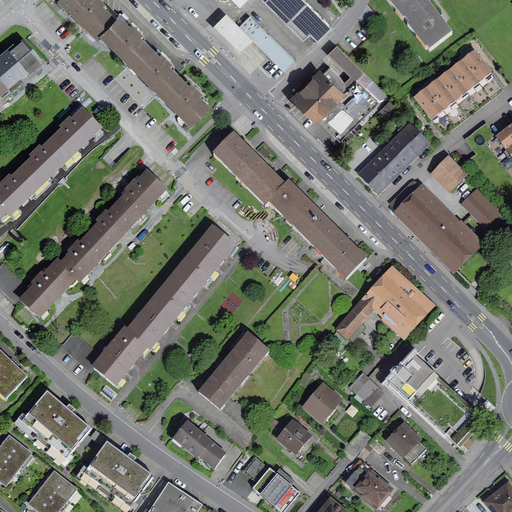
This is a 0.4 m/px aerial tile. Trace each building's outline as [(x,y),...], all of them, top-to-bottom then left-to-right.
[(99,39),(103,34),(119,19),(100,0),(63,0),(62,2),(99,39)] [(220,0),(222,2),(229,0),(230,0),(239,8),(247,0),(260,0),(303,40),(310,36),(318,44),(331,29),(302,0),(220,0)] [(389,0),(407,22),(429,5),(425,0),(389,0)] [(429,5),(407,22),(430,52),(452,34),(429,5)] [(246,46),(252,40),(239,26),(240,25),(226,12),(220,19),(213,25),(240,52),(246,46)] [(103,34),(133,64),(153,45),(123,15),(119,19),(103,34)] [(239,26),(252,40),(259,46),(273,60),(284,71),(295,61),(250,16),(240,25),(239,26)] [(133,64),(161,93),(181,73),(153,45),(133,64)] [(25,46),(0,67),(0,83),(10,95),(43,68),(25,46)] [(477,55),(465,64),(481,85),(493,76),(477,55)] [(284,71),(273,60),(267,66),(273,71),(278,77),(284,71)] [(465,64),(452,74),(468,95),(481,85),(465,64)] [(312,75),(293,93),(340,141),(379,102),(356,79),(349,86),(330,67),(322,75),(323,75),(317,80),(312,75)] [(181,73),(161,93),(194,125),(214,105),(181,73)] [(452,74),(441,83),(457,104),(468,95),(452,74)] [(0,103),(10,95),(0,83),(0,103)] [(441,83),(428,93),(444,114),(457,104),(441,83)] [(428,93),(416,102),(432,123),(444,114),(428,93)] [(55,140),(74,160),(104,132),(85,112),(55,140)] [(411,127),(359,177),(379,198),(431,147),(411,127)] [(511,129),(497,141),(507,153),(511,148),(511,129)] [(243,185),(264,164),(237,136),(215,158),(243,185)] [(43,189),(74,160),(55,140),(24,169),(43,189)] [(449,159),(432,177),(452,195),(469,178),(449,159)] [(288,187),(264,164),(243,185),(266,209),(271,204),(288,187)] [(12,219),(43,189),(24,169),(0,191),(0,206),(9,216),(12,219)] [(120,205),(140,224),(169,194),(149,175),(120,205)] [(397,213),(395,215),(455,275),(483,248),(424,188),(422,190),(415,183),(391,207),(397,213)] [(271,204),(294,228),(315,207),(291,184),(288,187),(271,204)] [(477,192),(462,207),(486,230),(501,215),(477,192)] [(111,253),(140,224),(120,205),(92,234),(111,253)] [(0,206),(0,225),(9,216),(0,206)] [(294,228),(318,251),(338,230),(315,207),(294,228)] [(188,260),(213,280),(239,248),(214,228),(188,260)] [(338,230),(318,251),(349,282),(370,261),(338,230)] [(81,285),(111,253),(92,234),(61,266),(79,283),(81,285)] [(159,296),(184,317),(213,280),(188,260),(159,296)] [(42,322),(79,283),(61,266),(58,264),(31,293),(21,303),(42,322)] [(0,270),(0,281),(9,272),(3,267),(0,270)] [(431,303),(393,271),(337,332),(348,342),(376,314),(406,342),(424,324),(431,303)] [(9,272),(0,281),(0,290),(1,292),(15,278),(9,272)] [(15,278),(1,292),(7,298),(21,284),(15,278)] [(21,284),(7,298),(12,303),(26,288),(21,284)] [(31,293),(26,288),(12,303),(17,307),(21,303),(31,293)] [(150,350),(154,353),(184,317),(159,296),(129,333),(150,350)] [(118,390),(150,350),(129,333),(126,330),(103,358),(93,370),(118,390)] [(59,351),(66,356),(79,339),(73,334),(59,351)] [(223,366),(246,385),(272,354),(249,335),(223,366)] [(79,339),(66,356),(72,361),(86,344),(79,339)] [(86,344),(72,361),(78,366),(92,349),(86,344)] [(92,349),(78,366),(84,371),(98,354),(92,349)] [(1,353),(0,354),(0,397),(5,403),(28,379),(1,353)] [(98,354),(84,371),(89,375),(93,370),(103,358),(98,354)] [(477,413),(417,360),(391,389),(451,442),(477,413)] [(199,394),(222,413),(235,398),(246,385),(223,366),(199,394)] [(363,376),(350,390),(370,408),(383,394),(363,376)] [(323,385),(303,409),(324,426),(344,402),(323,385)] [(93,432),(49,396),(28,423),(73,458),(93,432)] [(235,398),(222,413),(249,436),(262,421),(235,398)] [(228,455),(189,423),(174,442),(213,474),(228,455)] [(294,423),(277,443),(297,459),(313,439),(294,423)] [(428,446),(405,425),(387,445),(409,466),(428,446)] [(1,449),(25,467),(33,457),(10,438),(1,449)] [(154,479),(109,445),(89,472),(134,506),(154,479)] [(0,450),(0,465),(16,478),(25,467),(1,449),(0,450)] [(248,469),(254,474),(263,463),(257,458),(248,469)] [(0,483),(7,489),(16,478),(0,465),(0,483)] [(360,466),(344,486),(376,511),(380,511),(396,493),(360,466)] [(271,472),(254,495),(277,511),(288,511),(301,496),(271,472)] [(47,484),(71,503),(79,494),(55,475),(47,484)] [(511,511),(511,487),(509,483),(483,504),(489,511),(511,511)] [(39,495),(59,511),(64,511),(71,503),(47,484),(39,495)] [(200,511),(203,507),(170,485),(152,511),(200,511)] [(35,511),(59,511),(39,495),(29,507),(35,511)] [(347,511),(333,500),(322,511),(347,511)]
